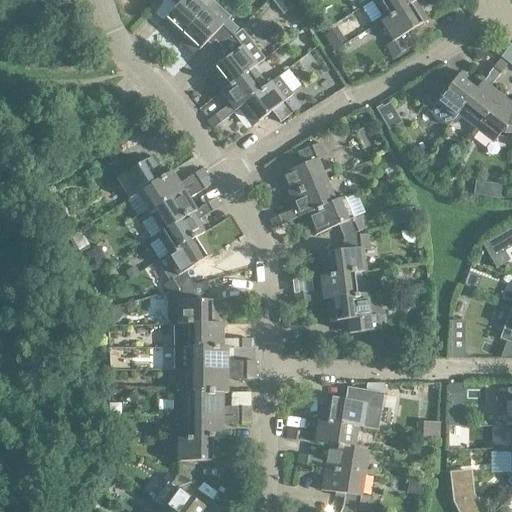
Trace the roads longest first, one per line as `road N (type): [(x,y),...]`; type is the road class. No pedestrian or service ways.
road 1 (residential): [(225,177),(503,9)]
road 2 (residential): [(511,371),(269,370)]
road 3 (tertiary): [(225,177),(179,108),(125,51),(103,0)]
road 4 (tertiary): [(269,370),(267,252),(225,177)]
road 5 (tertiary): [(260,511),(269,475),(269,370)]
